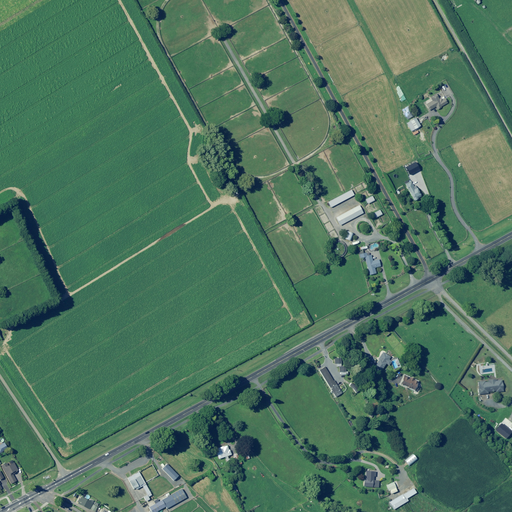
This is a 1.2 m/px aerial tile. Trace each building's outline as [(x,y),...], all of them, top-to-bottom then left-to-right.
[(440,91),(430,97),(432,101),(426,105),(429,111),(436,107),(437,109),(441,107),(447,103),(444,99),(440,91)] [(414,116),(407,106),(402,110),(408,120),(414,116)] [(420,126),(416,118),(407,123),(411,131),(420,126)] [(420,180),(418,175),(416,176),(415,174),(412,175),(416,182),(420,180)] [(422,196),(412,180),(405,185),(415,201),(418,199),(417,198),(422,196)] [(354,195),(351,190),(328,202),(331,208),(354,195)] [(363,213),(359,205),(336,218),(340,225),(363,213)] [(382,214),(380,210),(373,214),(375,218),(382,214)] [(354,233),(347,231),(344,238),(350,241),(354,233)] [(362,249),(367,248),(367,246),(358,248),(359,254),(360,259),(365,257),(369,275),(376,273),(374,268),(380,266),(379,259),(372,261),(371,255),(367,256),(366,253),(363,253),(362,249)] [(386,354),(382,351),(372,368),(379,372),(385,363),(389,366),(391,361),(388,360),(390,357),(386,355),(386,354)] [(326,366),(319,370),(335,397),(341,393),(326,366)] [(417,386),(418,385),(419,382),(404,375),(400,384),(416,391),(418,387),(417,386)] [(502,380),(481,382),(482,393),(503,391),(502,380)] [(227,456),(231,455),(229,450),(227,445),(215,449),(218,459),(225,457),(227,463),(235,460),(233,457),(228,459),(227,456)] [(16,481),(12,474),(16,472),(15,471),(18,470),(13,460),(1,466),(11,484),(16,481)] [(143,497),(144,499),(146,501),(149,499),(148,496),(152,494),(139,471),(127,477),(135,491),(142,487),(147,495),(143,497)] [(375,477),(375,472),(366,471),(365,479),(364,479),(363,487),(378,488),(379,481),(373,481),(374,477),(375,477)] [(397,491),(393,483),(386,485),(389,491),(390,490),(391,494),(397,491)] [(416,493),(413,488),(403,495),(402,494),(389,502),(394,510),(408,501),(407,499),(416,493)] [(186,498),(181,489),(170,496),(168,494),(148,505),(151,511),(157,511),(158,511),(166,507),(167,509),(186,498)] [(89,510),(93,501),(90,500),(89,501),(81,497),(77,504),(89,510)] [(95,502),(91,510),(94,511),(99,504),(95,502)]
